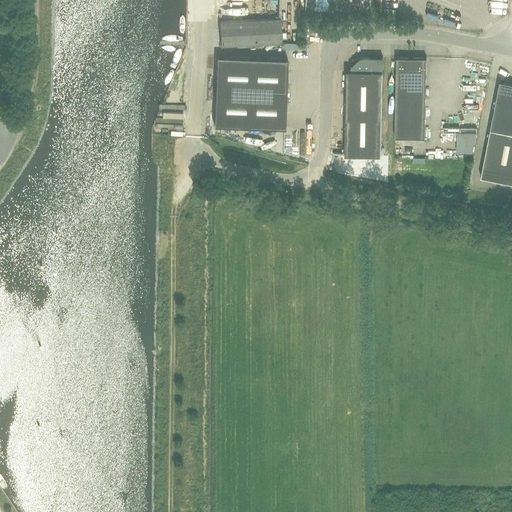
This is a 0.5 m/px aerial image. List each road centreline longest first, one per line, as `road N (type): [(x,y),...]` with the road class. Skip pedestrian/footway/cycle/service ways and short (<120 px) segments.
road 1 (track): [(193,157),(178,174),(175,213),(170,511)]
road 2 (unclassified): [(511,53),(417,36),(368,33),(341,41),(328,67),(323,153),(309,175)]
road 3 (unclassified): [(511,227),(331,192),(309,175)]
road 4 (unclassified): [(309,175),(286,181),(214,165),(193,157),(193,137)]
road 5 (unclassified): [(13,136),(28,94),(33,0)]
